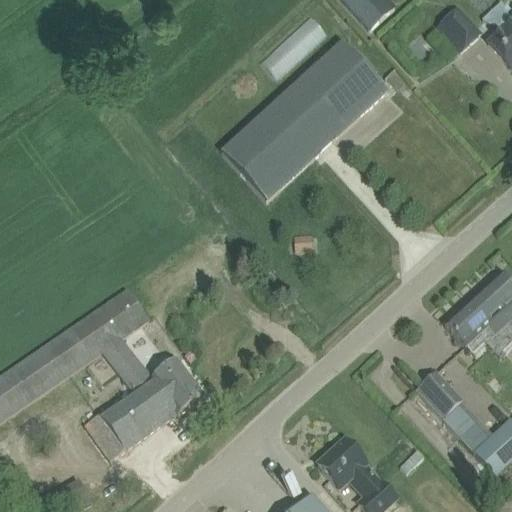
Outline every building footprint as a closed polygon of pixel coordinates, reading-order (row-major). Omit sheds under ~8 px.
[(339,0),(370,33),(393,11),(383,0),(339,0)] [(459,14),(439,32),(461,56),(481,38),(459,14)] [(328,35),(312,17),(259,66),(276,84),(328,35)] [(511,26),(488,47),(511,73),(511,26)] [(223,158),(267,206),(388,96),(344,48),(223,158)] [(296,239),(297,255),(309,255),(308,239),(296,239)] [(465,352),(481,337),(489,332),(495,339),(511,323),(511,287),(502,277),(445,330),(465,352)] [(149,324),(129,295),(128,294),(0,381),(0,426),(103,356),(133,396),(85,430),(111,466),(177,418),(178,420),(205,401),(178,364),(152,382),(122,343),(149,324)] [(443,425),(444,425),(459,410),(463,406),(436,377),(416,395),(443,425)] [(24,428),(31,435),(13,449),(23,461),(91,404),(76,385),(24,428)] [(511,427),(511,426),(476,459),(497,483),(511,469),(511,427)] [(390,511),(397,506),(382,490),(365,471),(366,470),(345,447),(318,471),(339,494),(350,485),(367,503),(359,510),(360,511),(390,511)] [(319,511),(311,502),(300,511),(319,511)]
